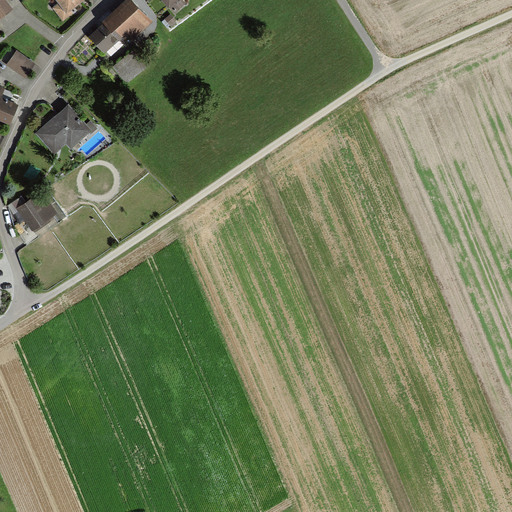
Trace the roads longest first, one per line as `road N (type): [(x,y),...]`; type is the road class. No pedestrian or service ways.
road 1 (residential): [(381,69),(29,306)]
road 2 (residential): [(111,0),(32,94),(0,174)]
road 3 (residential): [(511,12),(381,69)]
